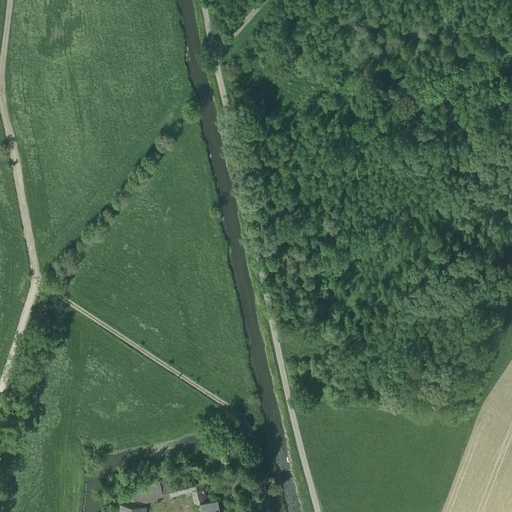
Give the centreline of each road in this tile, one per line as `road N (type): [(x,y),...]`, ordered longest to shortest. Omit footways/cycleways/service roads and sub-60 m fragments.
road 1 (track): [(316,511),(217,59)]
road 2 (track): [(269,511),(248,424),(38,282)]
road 3 (track): [(0,102),(38,282),(0,401)]
